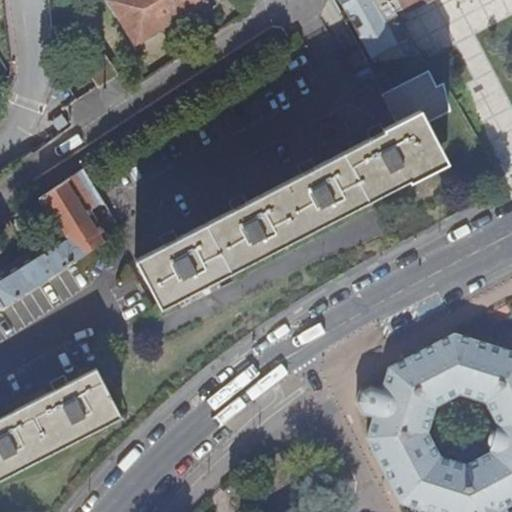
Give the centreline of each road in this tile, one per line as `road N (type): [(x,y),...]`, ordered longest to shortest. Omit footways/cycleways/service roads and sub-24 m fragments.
road 1 (residential): [(0,188),(282,0)]
road 2 (residential): [(301,348),(251,381),(111,511)]
road 3 (residential): [(511,232),(301,348)]
road 4 (residential): [(380,511),(301,348)]
